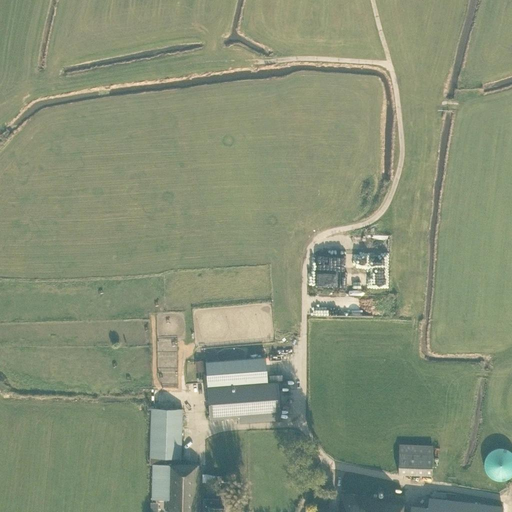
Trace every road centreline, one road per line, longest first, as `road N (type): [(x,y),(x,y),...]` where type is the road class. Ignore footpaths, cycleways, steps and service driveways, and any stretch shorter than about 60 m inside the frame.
road 1 (track): [(301,425),(303,260),(317,236),(362,224),(381,209),(401,156),(394,80),(371,0)]
road 2 (track): [(257,62),(389,64)]
